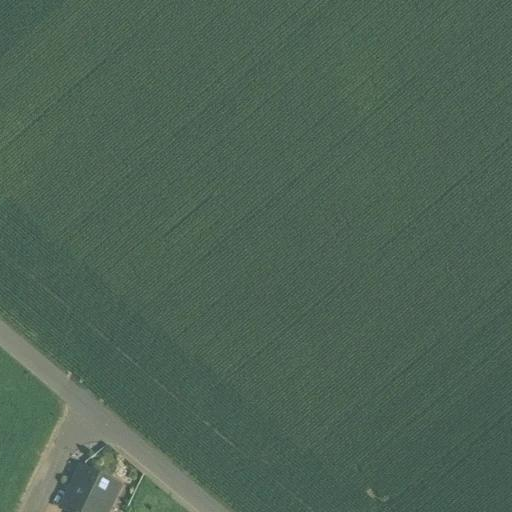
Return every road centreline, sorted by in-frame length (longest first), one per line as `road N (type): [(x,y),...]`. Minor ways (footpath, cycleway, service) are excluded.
road 1 (residential): [(216,511),(97,410)]
road 2 (residential): [(97,410),(0,328)]
